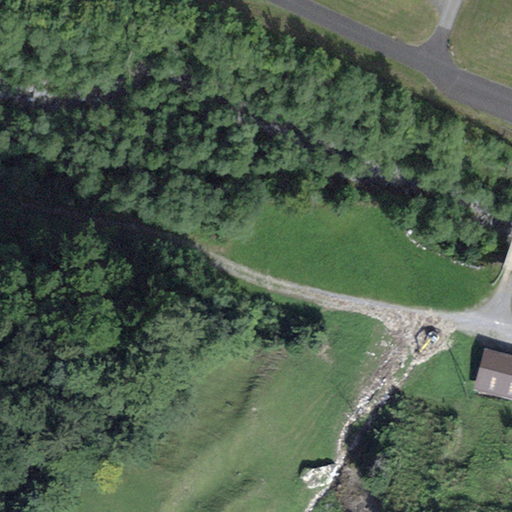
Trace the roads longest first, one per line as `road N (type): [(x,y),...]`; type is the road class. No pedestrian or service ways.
road 1 (track): [(0,202),(148,232),(273,284),(493,332)]
road 2 (unclassified): [(511,100),(286,0)]
